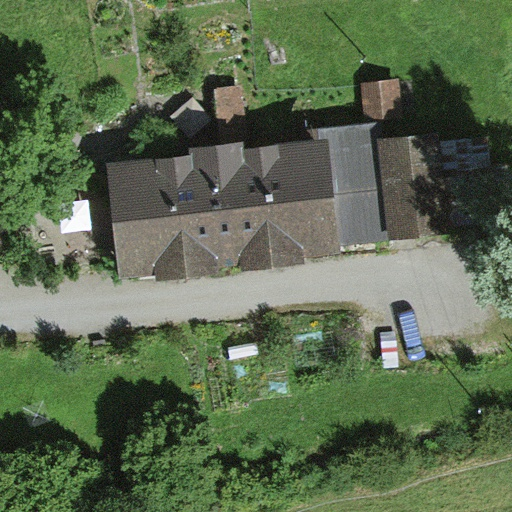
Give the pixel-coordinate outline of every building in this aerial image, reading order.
[(411,118),(410,83),(358,85),(359,119),(411,118)] [(234,86),(210,88),(214,132),(239,130),(234,86)] [(428,133),(380,139),(391,237),(440,231),(428,133)] [(490,213),(482,137),(450,140),(458,216),(490,213)] [(109,173),(123,273),(322,244),(308,145),(109,173)]
